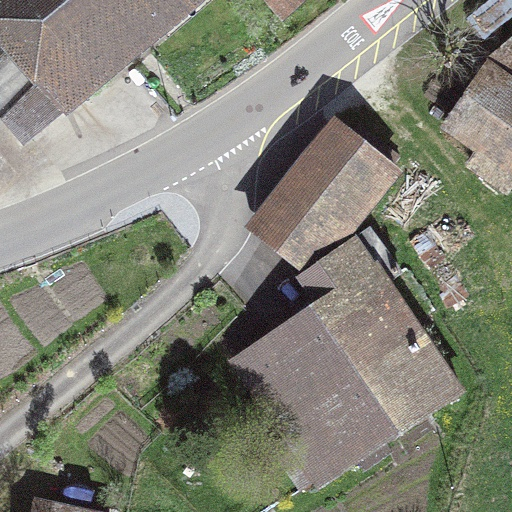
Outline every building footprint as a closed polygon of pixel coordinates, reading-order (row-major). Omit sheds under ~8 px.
[(0,0),(0,118),(8,111),(30,136),(194,0),(0,0)] [(267,0),(281,14),(296,0),(267,0)] [(511,38),(485,62),(511,80),(511,38)] [(511,174),(511,80),(485,62),(448,118),(480,143),(469,157),(504,185),(511,174)] [(335,124),(279,195),(284,200),(259,231),(305,269),(331,236),(340,243),(396,173),(335,124)] [(415,163),(384,210),(406,224),(437,177),(415,163)] [(311,278),(328,311),(242,368),(297,450),(280,460),(299,488),(315,477),(317,480),(459,386),(416,320),(430,311),(419,294),(404,304),(384,273),(395,266),(372,232),(311,278)]
